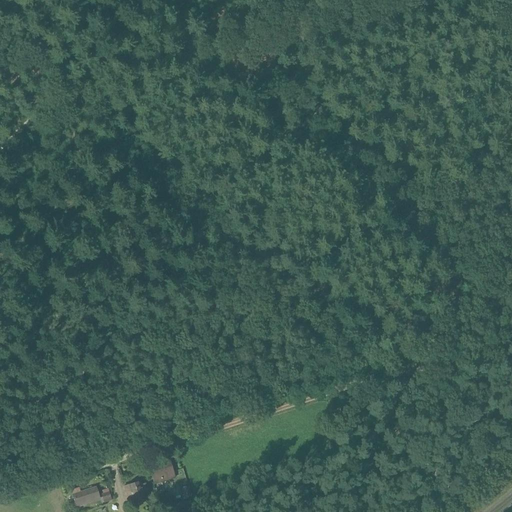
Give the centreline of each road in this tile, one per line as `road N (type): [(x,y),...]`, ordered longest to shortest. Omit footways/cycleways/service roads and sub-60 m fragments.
road 1 (track): [(0,449),(314,147),(398,41),(420,0)]
road 2 (track): [(0,500),(324,396),(511,315)]
road 3 (track): [(0,180),(97,86),(351,0)]
